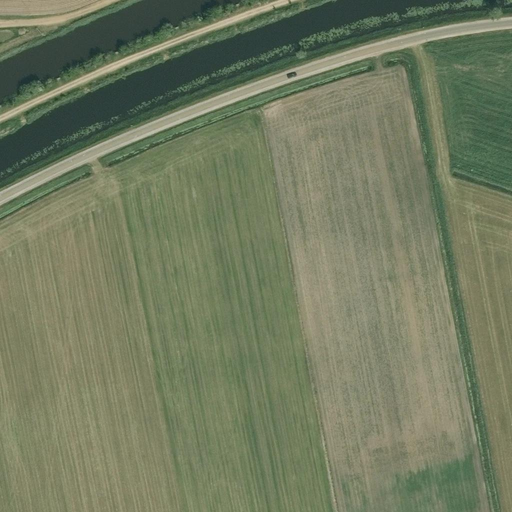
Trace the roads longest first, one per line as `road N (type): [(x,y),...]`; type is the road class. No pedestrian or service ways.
road 1 (unclassified): [(0,198),(224,98),(413,39),(511,23)]
road 2 (track): [(0,117),(291,0)]
